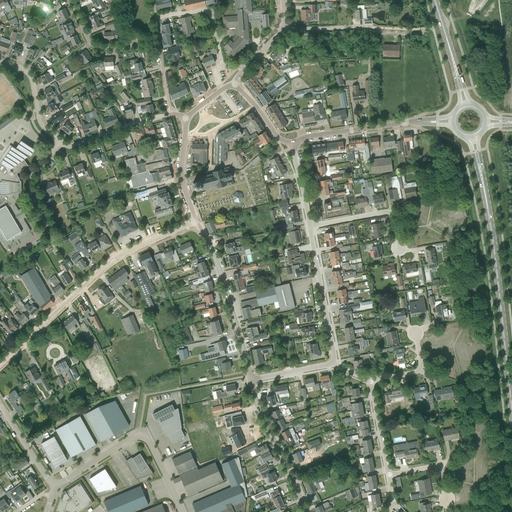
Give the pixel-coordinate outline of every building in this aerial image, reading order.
[(0,0),(0,4),(1,7),(3,11),(6,10),(5,8),(10,6),(9,5),(7,0),(4,1),(3,0),(0,0)] [(48,0),(47,0),(44,8),(47,9),(47,10),(52,12),(52,11),(54,6),(52,5),(53,2),(48,0)] [(93,0),(91,1),(96,8),(100,6),(95,0),(93,0)] [(100,0),(97,2),(102,8),(106,6),(101,0),(100,0)] [(172,6),(170,0),(155,0),(157,9),(172,6)] [(206,6),(205,1),(204,0),(189,0),(184,1),(185,5),(186,10),(206,6)] [(234,0),(236,13),(238,13),(238,16),(223,17),(224,28),(230,27),(230,29),(235,29),(236,36),(231,41),(230,40),(224,47),(227,50),(225,52),(228,55),(230,53),(234,57),(249,40),(248,21),(262,20),(263,28),(269,27),(268,14),(267,14),(267,12),(264,9),(251,9),(250,0),(234,0)] [(309,13),(317,13),(317,5),(311,5),(311,10),(301,10),(301,21),(310,21),(309,13)] [(58,19),(59,22),(65,20),(69,17),(65,8),(60,11),(58,12),(61,18),(58,19)] [(45,20),(47,23),(56,15),(54,12),(45,20)] [(89,17),(92,23),(99,20),(99,21),(100,20),(97,14),(94,15),(89,17)] [(180,19),(182,26),(190,24),(189,19),(191,19),(191,16),(180,19)] [(92,23),(91,24),(93,30),(103,26),(102,23),(100,24),(99,21),(99,20),(92,23)] [(74,29),(71,22),(63,26),(63,25),(59,27),(61,31),(62,31),(64,37),(70,35),(68,32),(74,29)] [(182,26),(176,27),(177,31),(183,30),(184,34),(189,33),(194,32),(194,29),(192,30),(190,24),(182,26)] [(104,33),(105,41),(114,41),(114,39),(118,39),(117,34),(117,31),(111,31),(111,33),(109,33),(104,33)] [(80,43),(77,35),(72,37),(70,38),(71,42),(61,50),(64,53),(73,46),(80,43)] [(55,45),(63,41),(62,38),(51,42),(54,47),(56,46),(55,45)] [(10,45),(10,43),(7,42),(7,44),(0,41),(0,49),(7,52),(8,48),(10,45)] [(15,45),(13,49),(11,54),(20,57),(23,48),(15,45)] [(166,53),(168,60),(172,59),(173,61),(177,60),(176,58),(180,57),(178,51),(181,51),(180,46),(170,49),(171,52),(166,53)] [(270,56),(276,63),(285,54),(278,47),(270,56)] [(202,60),(203,62),(205,67),(215,63),(212,56),(217,54),(215,48),(209,50),(210,52),(207,53),(208,57),(202,60)] [(35,56),(37,52),(38,50),(34,49),(33,50),(30,49),(28,53),(26,58),(32,60),(34,56),(35,56)] [(37,66),(42,69),(45,66),(47,64),(48,66),(52,64),(43,56),(45,53),(42,50),(39,55),(41,57),(38,60),(35,64),(37,66)] [(86,64),(92,59),(87,53),(88,53),(85,50),(82,53),(79,56),(86,64)] [(68,59),(70,62),(77,57),(75,54),(68,59)] [(104,63),(105,67),(114,66),(113,57),(104,58),(104,63)] [(143,70),(142,66),(143,66),(142,63),(141,63),(138,63),(137,59),(130,61),(132,65),(134,65),(135,68),(131,69),(132,73),(136,72),(143,70)] [(281,68),(274,62),(270,65),(277,72),(281,75),(284,73),(281,68)] [(115,66),(119,75),(123,73),(119,64),(115,66)] [(267,69),(262,64),(260,66),(259,65),(253,72),(255,74),(244,83),(256,97),(263,92),(256,83),(260,78),(261,77),(267,69)] [(188,76),(186,72),(185,70),(184,71),(183,69),(179,71),(180,73),(181,73),(181,75),(181,77),(182,79),(186,77),(188,76)] [(188,82),(194,97),(206,92),(202,82),(206,80),(202,70),(188,77),(190,81),(188,82)] [(43,80),(42,81),(44,85),(54,80),(51,76),(50,76),(48,72),(41,77),(43,80)] [(55,79),(57,82),(62,79),(65,77),(64,74),(55,79)] [(343,82),(342,82),(341,77),(342,77),(341,75),(335,76),(338,88),(344,87),(343,82)] [(285,76),(262,93),(258,96),(264,106),(272,100),(269,96),(272,94),(273,95),(279,91),(278,89),(279,88),(279,89),(289,82),(285,76)] [(141,87),(142,89),(151,87),(151,84),(152,84),(151,78),(142,80),(143,80),(141,81),(143,87),(141,87)] [(189,93),(184,82),(179,85),(179,86),(169,91),(173,100),(189,93)] [(352,92),(353,102),(365,100),(364,93),(365,93),(366,91),(359,92),(358,85),(352,86),(353,92),(352,92)] [(91,92),(93,95),(104,90),(102,86),(91,92)] [(50,96),(52,99),(59,95),(56,89),(53,91),(51,87),(44,90),(48,98),(50,96)] [(151,87),(142,89),(144,98),(154,96),(151,87)] [(307,95),(306,89),(294,92),(296,99),(304,97),(304,96),(307,95)] [(125,90),(120,94),(127,102),(131,98),(125,90)] [(59,95),(52,99),(53,102),(47,105),(51,112),(58,108),(56,104),(59,103),(62,101),(59,95)] [(302,114),(303,122),(314,120),(314,122),(323,120),(322,114),(324,114),(321,100),(315,101),(316,105),(315,105),(314,105),(315,112),(302,114)] [(62,108),(65,111),(73,106),(70,103),(62,108)] [(137,107),(139,114),(142,113),(142,111),(146,109),(147,113),(154,111),(152,104),(147,105),(141,107),(140,106),(137,107)] [(266,109),(270,116),(279,110),(275,104),(271,106),(266,109)] [(125,113),(127,118),(132,117),(132,116),(134,115),(133,110),(131,105),(128,105),(129,109),(124,110),(125,113)] [(104,123),(106,128),(119,123),(117,118),(113,108),(109,109),(112,116),(103,120),(104,123)] [(270,116),(275,122),(283,117),(279,110),(270,116)] [(331,112),(332,121),(347,119),(345,110),(331,112)] [(89,124),(91,131),(97,129),(96,124),(91,112),(85,114),(89,124)] [(54,124),(64,119),(60,113),(51,118),(54,124)] [(249,123),(251,121),(255,118),(252,113),(246,116),(247,117),(249,123)] [(247,124),(249,123),(247,117),(245,118),(239,121),(242,127),(248,125),(247,124)] [(251,121),(255,127),(260,123),(257,117),(255,118),(251,121)] [(283,117),(275,122),(279,129),(287,125),(285,120),(283,117)] [(77,126),(74,119),(71,120),(72,124),(70,126),(67,123),(62,129),(69,135),(73,129),(72,128),(73,127),(73,128),(77,126)] [(162,122),(164,128),(172,125),(173,125),(171,120),(162,122)] [(91,131),(89,124),(85,126),(84,122),(81,123),(85,134),(91,131)] [(260,123),(255,127),(258,132),(260,131),(264,129),(260,123)] [(145,132),(146,136),(155,133),(154,130),(153,125),(144,127),(145,132)] [(228,152),(228,147),(228,146),(227,146),(226,146),(226,145),(227,145),(228,144),(228,143),(228,142),(242,135),(240,130),(240,129),(239,129),(236,130),(234,125),(216,135),(215,138),(214,163),(221,163),(221,161),(226,161),(226,152),(228,152)] [(144,134),(143,129),(135,131),(136,136),(136,138),(145,135),(144,134)] [(253,142),(255,145),(261,141),(264,139),(263,139),(268,136),(265,131),(258,136),(259,138),(253,142)] [(412,141),(412,139),(411,134),(403,135),(404,141),(402,141),(403,149),(404,149),(405,157),(411,156),(409,141),(412,141)] [(157,141),(156,142),(155,142),(157,147),(155,147),(156,150),(166,148),(169,147),(172,146),(171,143),(177,141),(176,136),(167,139),(157,141)] [(261,141),(255,145),(256,147),(263,144),(264,145),(271,141),(268,136),(263,139),(264,139),(261,141)] [(383,138),(384,146),(392,145),(392,146),(397,145),(398,151),(402,151),(401,141),(396,141),(397,142),(395,142),(394,136),(390,136),(390,137),(383,138)] [(370,139),(371,146),(373,146),(373,149),(379,148),(378,138),(370,139)] [(353,141),(348,142),(349,146),(349,152),(354,151),(357,151),(357,147),(356,141),(356,140),(352,140),(353,141)] [(356,141),(357,147),(361,147),(361,151),(365,150),(364,140),(356,141)] [(0,235),(3,239),(4,242),(3,242),(6,247),(8,245),(14,242),(15,241),(17,240),(18,240),(30,233),(29,232),(31,231),(24,219),(26,217),(21,208),(18,210),(15,203),(17,201),(18,200),(19,198),(20,196),(20,194),(21,194),(21,191),(20,191),(20,186),(21,186),(21,181),(20,181),(20,179),(19,178),(18,176),(17,174),(18,173),(20,172),(22,170),(28,166),(24,159),(28,156),(28,155),(31,156),(35,150),(21,141),(16,149),(12,147),(10,145),(8,149),(10,150),(6,157),(4,155),(1,159),(2,160),(0,163),(0,235)] [(325,145),(313,146),(314,157),(327,155),(344,153),(344,147),(343,142),(325,145)] [(127,151),(124,143),(112,147),(113,152),(115,156),(127,151)] [(134,148),(133,144),(129,146),(131,151),(127,152),(128,157),(136,155),(134,148)] [(190,166),(197,166),(197,164),(207,164),(207,145),(192,144),(192,147),(191,147),(190,148),(190,149),(189,154),(189,153),(192,153),(192,155),(191,155),(190,166)] [(135,157),(125,160),(129,176),(128,176),(128,177),(149,171),(152,170),(162,167),(162,166),(170,165),(168,159),(165,160),(164,159),(168,158),(170,157),(169,152),(171,152),(169,147),(166,148),(156,150),(143,153),(144,160),(148,159),(148,162),(145,163),(137,165),(135,157)] [(242,152),(239,147),(234,151),(235,153),(236,156),(240,154),(242,152)] [(104,159),(103,154),(99,155),(98,153),(91,155),(93,160),(94,163),(95,166),(105,162),(104,159)] [(236,156),(241,164),(245,162),(242,157),(240,154),(236,156)] [(255,165),(261,160),(258,156),(252,162),(255,165)] [(269,167),(280,162),(277,157),(269,161),(271,164),(268,165),(269,167)] [(373,174),(394,171),(392,157),(371,159),(373,174)] [(316,161),(317,168),(324,167),(323,163),(327,162),(327,159),(316,161)] [(274,172),(283,168),(280,162),(269,167),(270,169),(272,168),(274,172)] [(74,166),(77,174),(82,173),(83,176),(86,175),(88,179),(92,178),(88,169),(85,170),(82,164),(74,166)] [(149,171),(128,177),(130,182),(132,189),(152,183),(152,184),(159,182),(159,183),(167,181),(167,180),(173,179),(171,171),(170,171),(169,167),(168,167),(167,167),(163,168),(158,170),(158,169),(154,170),(155,172),(150,174),(149,171)] [(212,188),(213,188),(217,186),(217,188),(217,189),(218,188),(219,187),(220,187),(220,188),(223,187),(225,186),(228,186),(234,185),(232,179),(231,179),(232,177),(233,177),(232,177),(232,174),(231,174),(229,173),(230,172),(229,167),(213,172),(213,174),(209,175),(208,175),(203,176),(204,177),(199,178),(198,178),(199,178),(199,179),(199,180),(198,180),(198,181),(194,182),(193,182),(193,183),(195,189),(196,190),(196,189),(201,187),(202,189),(203,190),(202,190),(203,191),(203,190),(207,189),(207,190),(208,189),(212,188)] [(284,167),(283,168),(274,172),(273,172),(274,174),(276,173),(278,177),(282,175),(287,173),(284,167)] [(324,167),(317,168),(319,175),(329,174),(329,170),(325,171),(324,167)] [(68,178),(70,185),(76,183),(73,173),(70,174),(68,170),(59,173),(60,178),(62,181),(68,178)] [(414,187),(416,187),(415,182),(407,184),(405,182),(404,175),(397,176),(398,180),(398,182),(400,189),(404,188),(404,189),(409,188),(414,187)] [(321,189),(328,188),(333,187),(332,182),(331,183),(330,180),(327,180),(320,181),(321,189)] [(400,189),(398,182),(398,180),(391,181),(393,190),(388,191),(390,201),(398,200),(398,199),(401,199),(400,189)] [(62,192),(59,185),(57,186),(55,181),(49,183),(49,182),(44,184),(48,193),(49,193),(50,195),(53,193),(52,192),(55,191),(56,194),(62,192)] [(293,196),(291,188),(293,188),(292,183),(289,184),(287,184),(279,186),(282,201),(278,202),(279,208),(283,207),(288,206),(287,200),(286,200),(286,197),(293,196)] [(148,190),(133,194),(135,199),(149,195),(150,199),(157,196),(159,200),(157,201),(158,203),(159,205),(160,204),(161,208),(155,211),(156,215),(172,210),(171,206),(173,205),(170,199),(168,192),(167,193),(165,189),(161,190),(157,192),(156,187),(148,190)] [(414,187),(409,188),(404,189),(405,193),(406,198),(416,196),(415,191),(414,187)] [(328,188),(321,189),(322,196),(333,194),(332,191),(328,191),(328,188)] [(363,198),(355,200),(357,208),(368,206),(366,199),(370,198),(370,197),(370,195),(369,190),(366,191),(363,193),(363,198)] [(384,203),(383,198),(382,194),(375,195),(375,194),(374,194),(370,195),(370,197),(373,196),(374,203),(379,202),(379,203),(384,203)] [(324,204),(325,211),(331,210),(335,209),(335,206),(331,206),(330,203),(324,204)] [(298,216),(297,210),(293,211),(293,209),(288,210),(282,211),(282,214),(284,215),(288,214),(289,217),(298,216)] [(137,229),(134,223),(130,213),(113,220),(118,230),(122,237),(137,229)] [(298,216),(289,217),(290,221),(287,221),(288,225),(290,224),(295,224),(295,222),(299,222),(298,216)] [(238,223),(237,217),(233,218),(223,220),(225,227),(234,225),(234,226),(235,226),(234,224),(238,223)] [(96,223),(100,230),(105,227),(100,220),(96,223)] [(223,220),(213,222),(216,229),(225,227),(223,220)] [(216,229),(213,222),(213,221),(210,222),(205,224),(210,233),(217,230),(216,229)] [(373,229),(374,239),(377,238),(382,237),(380,223),(372,225),(373,229)] [(290,232),(292,244),(295,243),(300,242),(298,231),(295,231),(295,227),(283,230),(283,234),(290,232)] [(225,232),(227,239),(242,235),(240,228),(225,232)] [(76,232),(68,237),(71,242),(79,237),(76,232)] [(324,234),(325,240),(334,239),(339,238),(345,237),(344,234),(339,235),(333,236),(332,232),(324,234)] [(92,242),(88,244),(91,250),(94,254),(97,252),(97,251),(102,247),(104,250),(112,245),(105,235),(93,243),(92,242)] [(334,239),(325,240),(327,247),(335,245),(334,239)] [(82,240),(74,246),(79,252),(81,251),(85,257),(89,254),(82,240)] [(180,247),(182,251),(183,254),(193,250),(190,242),(180,247)] [(231,251),(231,253),(236,252),(244,250),(243,247),(235,249),(234,243),(225,245),(227,252),(231,251)] [(382,256),(380,245),(373,247),(373,244),(368,245),(366,245),(367,251),(373,249),(374,258),(377,257),(380,257),(381,257),(380,257),(382,256)] [(160,253),(163,258),(172,254),(174,258),(175,261),(179,260),(175,249),(173,250),(171,246),(163,250),(164,252),(161,253),(160,253)] [(437,267),(435,253),(434,248),(425,250),(428,265),(429,269),(437,267)] [(305,261),(304,253),(298,254),(297,249),(289,251),(290,254),(287,255),(289,265),(300,263),(299,261),(301,261),(301,262),(305,261)] [(236,252),(231,253),(232,256),(229,257),(231,267),(239,265),(237,256),(245,254),(244,250),(236,252)] [(330,252),(331,259),(339,258),(339,257),(345,256),(345,257),(350,255),(350,252),(344,253),(339,254),(338,251),(330,252)] [(79,266),(82,270),(88,266),(85,262),(83,258),(82,259),(78,253),(71,257),(76,264),(77,263),(79,266)] [(149,253),(139,257),(146,271),(134,276),(139,287),(144,299),(156,293),(149,279),(159,275),(153,260),(151,257),(149,253)] [(197,264),(200,272),(208,269),(205,261),(197,264)] [(395,274),(393,265),(393,263),(390,264),(390,265),(382,267),(384,276),(395,274)] [(418,271),(419,275),(422,275),(420,263),(415,264),(404,266),(406,273),(418,271)] [(306,271),(305,267),(296,269),(295,266),(286,267),(287,274),(296,273),(297,277),(301,277),(301,278),(306,277),(305,276),(307,275),(307,274),(307,271),(306,271)] [(36,303),(44,311),(54,303),(41,289),(45,285),(44,284),(34,268),(20,276),(36,303)] [(121,280),(129,275),(124,268),(107,280),(112,287),(113,287),(115,290),(124,284),(121,280)] [(197,280),(197,281),(209,277),(209,275),(210,275),(208,269),(200,272),(196,273),(199,279),(197,280)] [(331,272),(333,279),(341,277),(346,276),(352,275),(352,272),(340,274),(340,270),(331,272)] [(72,282),(66,273),(59,277),(65,286),(72,282)] [(249,277),(249,274),(241,275),(241,273),(233,275),(234,281),(242,279),(247,278),(250,277),(249,277)] [(64,290),(61,286),(59,284),(61,283),(55,275),(49,279),(55,287),(52,289),(54,292),(57,296),(58,296),(59,296),(60,295),(60,294),(64,290)] [(333,279),(334,285),(342,283),(342,280),(347,279),(353,278),(353,277),(352,275),(346,276),(341,277),(333,279)] [(209,277),(197,281),(198,284),(199,288),(204,286),(206,292),(213,290),(211,281),(209,277)] [(242,279),(234,281),(237,291),(245,289),(242,279)] [(253,300),(248,301),(241,303),(242,309),(241,309),(244,319),(252,317),(252,318),(261,315),(259,306),(278,302),(280,311),(295,308),(289,283),(257,291),(255,292),(257,298),(253,300)] [(100,294),(105,300),(107,303),(114,298),(112,295),(107,288),(105,289),(103,286),(97,290),(100,294)] [(255,286),(245,288),(247,294),(255,292),(257,291),(255,286)] [(345,289),(337,291),(338,297),(347,296),(346,295),(352,294),(358,293),(357,291),(352,292),(352,291),(346,292),(345,289)] [(16,303),(21,308),(24,305),(20,301),(21,300),(17,296),(18,294),(15,290),(13,292),(14,294),(11,296),(17,302),(16,303)] [(205,296),(201,297),(202,300),(206,299),(207,304),(209,303),(214,302),(211,294),(207,295),(205,296)] [(347,296),(338,297),(340,304),(348,302),(347,296)] [(435,307),(436,307),(438,320),(441,320),(441,321),(442,321),(445,321),(445,320),(445,319),(448,318),(447,315),(450,315),(449,311),(447,311),(446,311),(445,305),(442,305),(441,302),(441,301),(440,301),(434,302),(433,296),(429,297),(430,300),(431,305),(434,304),(435,307)] [(410,309),(411,314),(421,312),(422,313),(426,312),(423,297),(418,298),(419,301),(409,303),(410,309)] [(24,306),(32,315),(38,310),(33,305),(35,303),(31,300),(24,306)] [(21,308),(16,303),(14,305),(17,308),(12,312),(15,315),(14,316),(22,324),(25,321),(26,322),(28,320),(27,319),(28,319),(24,315),(19,309),(21,308)] [(83,318),(87,325),(89,323),(86,319),(90,317),(88,314),(90,312),(88,309),(84,303),(79,306),(85,317),(83,318)] [(209,313),(210,317),(212,316),(217,315),(215,307),(210,308),(208,309),(204,310),(205,314),(209,313)] [(349,310),(349,308),(339,310),(340,317),(348,315),(350,315),(350,314),(352,314),(351,309),(349,310)] [(295,311),(296,316),(303,315),(304,322),(312,321),(311,315),(312,315),(311,312),(304,313),(303,310),(295,311)] [(393,313),(395,322),(406,319),(405,315),(404,311),(393,313)] [(73,315),(63,323),(70,333),(74,329),(76,328),(74,325),(78,322),(76,319),(73,315)] [(93,317),(99,330),(102,328),(96,315),(93,317)] [(121,320),(127,335),(140,331),(133,315),(121,320)] [(8,330),(11,334),(19,327),(15,323),(13,320),(11,322),(9,320),(7,322),(4,320),(1,323),(8,330)] [(209,334),(210,337),(214,336),(222,334),(220,325),(222,325),(220,320),(219,321),(218,320),(210,322),(206,323),(206,324),(205,326),(207,326),(207,328),(206,329),(208,330),(208,331),(207,333),(209,334)] [(92,335),(84,323),(80,326),(88,338),(92,335)] [(246,329),(248,337),(257,335),(260,334),(258,326),(246,329)] [(307,327),(301,328),(302,336),(315,334),(314,327),(307,328),(307,327)] [(386,333),(388,345),(397,343),(395,336),(397,336),(396,331),(386,333)] [(257,335),(248,337),(249,341),(267,337),(266,332),(260,334),(257,335)] [(215,351),(204,354),(206,360),(225,355),(224,349),(227,349),(224,341),(213,344),(215,351)] [(362,346),(365,345),(365,341),(363,341),(356,342),(354,343),(355,347),(348,348),(349,355),(354,354),(357,354),(356,351),(363,350),(362,346)] [(92,346),(96,354),(101,352),(97,343),(92,346)] [(310,358),(320,356),(319,350),(318,351),(317,343),(309,345),(311,350),(308,351),(310,358)] [(252,350),(255,365),(264,363),(263,358),(261,352),(272,350),(271,346),(257,349),(252,350)] [(397,354),(400,369),(406,368),(403,353),(404,353),(404,348),(401,349),(395,350),(395,351),(396,354),(397,354)] [(180,360),(188,358),(186,349),(178,350),(180,360)] [(353,361),(355,369),(362,367),(362,364),(370,363),(369,356),(369,354),(360,356),(360,360),(353,361)] [(226,358),(218,360),(219,366),(222,365),(223,371),(231,369),(230,361),(227,362),(226,358)] [(77,373),(74,367),(70,369),(67,365),(65,360),(55,366),(59,374),(67,371),(72,381),(75,379),(79,377),(77,373)] [(25,372),(28,377),(31,383),(40,378),(37,371),(34,367),(25,372)] [(326,383),(327,389),(334,388),(333,381),(330,382),(328,375),(321,377),(322,383),(326,383)] [(312,386),(313,391),(320,390),(318,383),(314,384),(313,378),(305,380),(306,385),(306,387),(312,386)] [(42,381),(48,391),(51,389),(45,379),(42,381)] [(30,389),(26,383),(22,385),(27,392),(30,389)] [(235,389),(236,388),(235,384),(230,385),(226,386),(226,390),(224,390),(224,393),(222,393),(221,390),(216,392),(217,399),(235,395),(234,392),(236,391),(235,389)] [(271,396),(267,397),(270,405),(272,405),(273,406),(278,405),(276,400),(279,400),(277,395),(282,393),(281,391),(285,390),(284,385),(269,388),(270,394),(271,394),(271,396)] [(349,387),(345,387),(346,391),(347,391),(348,393),(352,393),(353,397),(360,396),(358,388),(352,389),(351,386),(349,387)] [(383,394),(385,404),(391,403),(389,397),(393,396),(393,395),(402,394),(400,386),(391,387),(392,392),(383,394)] [(414,389),(415,394),(416,400),(421,399),(421,396),(427,395),(426,386),(414,389)] [(434,391),(435,396),(436,401),(446,399),(446,397),(453,396),(452,392),(451,387),(447,388),(447,389),(434,391)] [(12,392),(8,395),(10,398),(10,399),(9,398),(8,400),(9,402),(9,401),(15,409),(18,407),(16,404),(17,403),(16,400),(20,398),(24,398),(24,397),(25,392),(22,392),(18,394),(15,390),(14,391),(14,390),(12,392)] [(99,406),(85,414),(100,442),(114,434),(129,425),(115,401),(99,407),(99,406)] [(37,412),(43,409),(39,402),(34,406),(37,412)] [(350,408),(351,411),(362,409),(361,402),(354,404),(355,407),(350,408)] [(223,410),(232,408),(233,411),(236,410),(241,409),(239,403),(234,404),(222,407),(222,405),(211,408),(212,414),(223,411),(223,410)] [(172,404),(153,414),(156,420),(157,419),(165,436),(168,435),(172,443),(177,441),(185,437),(181,428),(182,428),(178,408),(175,410),(172,404)] [(334,411),(332,404),(325,406),(328,413),(334,411)] [(286,413),(285,409),(284,409),(280,410),(280,409),(278,410),(277,411),(276,410),(275,410),(271,412),(274,419),(279,417),(282,415),(285,414),(286,413)] [(345,418),(346,422),(355,420),(354,419),(357,418),(357,417),(364,416),(362,409),(351,411),(352,417),(345,418)] [(236,413),(225,415),(226,422),(231,421),(232,427),(245,423),(246,422),(245,420),(244,420),(243,415),(237,417),(236,413)] [(80,416),(68,423),(84,451),(96,445),(80,416)] [(275,422),(280,431),(289,427),(287,423),(285,424),(282,418),(275,422)] [(222,420),(215,422),(216,429),(224,427),(222,420)] [(356,427),(356,430),(368,428),(367,421),(359,422),(360,426),(356,427)] [(84,451),(68,423),(56,430),(71,457),(83,451),(84,452),(84,451)] [(443,436),(444,441),(459,438),(458,433),(457,428),(442,431),(443,436)] [(239,429),(230,430),(233,435),(231,436),(237,448),(245,445),(242,438),(243,437),(239,429)] [(281,433),(284,439),(292,435),(289,429),(281,433)] [(331,432),(334,439),(337,438),(337,436),(340,435),(338,430),(331,432)] [(299,440),(296,434),(295,434),(292,435),(284,439),(287,446),(291,444),(292,447),(300,444),(298,441),(299,440)] [(54,436),(41,443),(54,467),(67,460),(54,436)] [(319,439),(307,443),(309,449),(321,444),(319,439)] [(423,443),(425,451),(434,450),(435,451),(440,450),(439,445),(438,439),(431,440),(432,441),(423,443)] [(418,457),(417,449),(418,448),(417,442),(393,446),(394,451),(396,458),(405,456),(406,459),(418,457)] [(260,453),(261,455),(270,451),(266,444),(258,448),(255,443),(247,447),(250,452),(254,450),(257,455),(260,453)] [(223,455),(231,453),(229,447),(221,449),(223,455)] [(297,453),(292,455),(295,464),(300,462),(303,461),(302,457),(309,454),(307,449),(297,453)] [(261,455),(260,455),(257,457),(258,458),(257,458),(258,462),(262,460),(264,463),(273,458),(270,451),(261,455)] [(172,459),(180,477),(198,469),(190,452),(172,459)] [(126,461),(131,468),(130,469),(136,479),(153,474),(140,453),(132,458),(132,457),(126,461)] [(244,511),(246,500),(245,498),(247,497),(241,467),(240,462),(238,457),(234,459),(221,464),(231,487),(197,502),(192,504),(195,511),(244,511)] [(16,472),(29,464),(26,459),(14,468),(16,472)] [(180,477),(188,496),(223,481),(215,462),(198,469),(180,477)] [(270,469),(267,463),(257,467),(260,474),(268,470),(270,469)] [(89,479),(98,492),(116,487),(105,469),(89,479)] [(268,470),(260,474),(263,479),(267,477),(270,483),(278,479),(274,471),(270,473),(268,470)] [(318,483),(329,479),(327,473),(311,479),(309,481),(304,483),(306,488),(307,491),(308,493),(309,494),(313,492),(317,491),(320,490),(321,489),(318,483)] [(32,475),(27,479),(34,489),(40,485),(32,475)] [(432,494),(429,479),(418,481),(418,486),(420,493),(414,494),(415,497),(411,497),(411,500),(426,497),(425,495),(432,494)] [(19,485),(14,488),(21,498),(26,495),(22,489),(25,488),(21,482),(18,484),(19,485)] [(78,511),(93,503),(80,482),(65,492),(66,493),(64,494),(62,499),(61,499),(56,511),(64,511),(65,511),(66,511),(68,511),(78,511)] [(136,488),(104,501),(108,511),(131,511),(144,507),(149,505),(141,486),(136,488)] [(9,491),(5,493),(9,499),(13,496),(16,501),(21,498),(14,488),(9,491)] [(272,488),(254,496),(255,500),(267,494),(269,498),(272,497),(274,501),(281,498),(280,496),(281,495),(278,489),(274,491),(272,488)] [(352,488),(346,491),(350,500),(355,498),(352,488)] [(9,506),(3,498),(0,500),(0,502),(5,509),(9,506)] [(274,501),(277,509),(278,508),(285,505),(281,498),(274,501)] [(315,508),(316,511),(325,511),(332,509),(331,505),(328,505),(329,504),(329,503),(328,503),(328,502),(327,502),(326,502),(323,504),(315,508)] [(421,508),(421,511),(430,511),(431,511),(430,511),(429,508),(431,507),(430,504),(426,505),(425,502),(419,503),(420,508),(421,508)]
